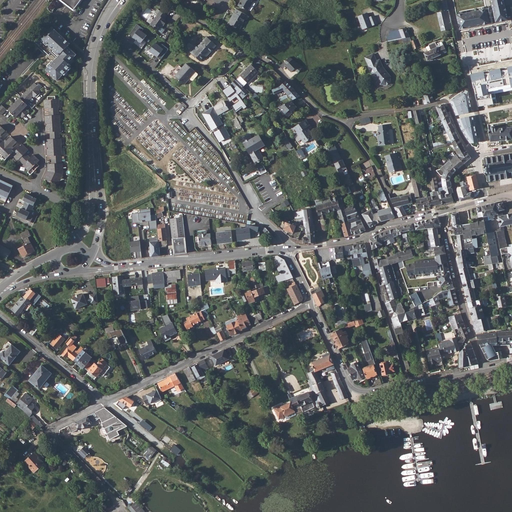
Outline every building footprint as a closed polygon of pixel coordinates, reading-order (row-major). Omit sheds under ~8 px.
[(61,0),(74,10),(81,0),(61,0)] [(253,3),(254,0),(242,0),(242,1),(241,1),(238,6),(243,8),(245,8),(249,10),(253,12),(256,6),(253,3)] [(453,28),(446,0),(440,2),(442,12),(437,13),(441,27),(442,31),(453,28)] [(508,20),(504,0),(490,0),(496,22),(508,20)] [(165,19),(167,16),(158,9),(155,12),(158,14),(154,20),(151,24),(150,24),(162,33),(165,30),(159,25),(161,23),(164,26),(167,21),(165,19)] [(247,20),(249,16),(237,9),(228,24),(231,25),(233,25),(240,29),(243,23),(243,22),(245,19),(247,20)] [(489,24),(486,9),(456,15),(460,29),(489,24)] [(55,31),(47,24),(36,36),(55,53),(53,55),(55,57),(53,60),(51,58),(42,68),(54,78),(68,63),(64,60),(70,54),(68,52),(70,50),(64,44),(66,41),(57,34),(56,36),(53,33),(55,31)] [(410,37),(406,28),(399,30),(402,38),(407,38),(410,37)] [(402,38),(399,30),(389,31),(390,35),(386,36),(387,42),(402,38)] [(174,37),(172,35),(168,41),(176,47),(178,44),(176,42),(175,43),(172,40),(174,37)] [(206,57),(216,45),(207,37),(204,39),(205,40),(199,48),(198,47),(195,45),(189,52),(200,61),(204,56),(206,57)] [(429,46),(431,50),(428,52),(424,53),(427,61),(441,55),(440,54),(446,52),(443,46),(438,48),(436,44),(435,43),(429,46)] [(376,61),(373,54),(365,57),(369,66),(369,67),(371,72),(371,71),(372,73),(376,78),(376,79),(379,83),(380,82),(380,83),(386,83),(389,81),(389,75),(383,67),(379,59),(376,61)] [(198,73),(186,63),(175,77),(184,85),(188,81),(187,80),(189,77),(190,79),(192,80),(193,80),(198,75),(198,73)] [(247,83),(248,83),(259,72),(251,64),(246,69),(247,70),(245,71),(240,75),(241,76),(247,83)] [(474,74),(471,74),(478,107),(484,106),(487,105),(493,104),(493,100),(496,99),(495,94),(511,90),(511,66),(477,73),(474,74)] [(236,81),(242,87),(247,83),(241,76),(236,81)] [(234,89),(242,100),(248,93),(242,87),(236,81),(235,80),(232,84),(236,87),(234,89)] [(294,89),(286,81),(280,86),(288,95),(294,89)] [(29,97),(33,93),(32,93),(35,90),(29,84),(17,96),(18,97),(15,100),(14,100),(3,112),(9,118),(21,106),(20,105),(23,101),(23,102),(29,97)] [(262,94),(252,98),(254,100),(270,93),(269,90),(262,94)] [(456,116),(472,112),(468,91),(465,90),(451,100),(450,101),(456,116)] [(427,104),(434,101),(431,92),(424,95),(425,100),(423,101),(425,104),(427,104)] [(46,171),(42,179),(55,185),(60,173),(60,162),(59,162),(58,155),(59,155),(57,139),(57,138),(56,131),(57,131),(55,115),(54,115),(54,107),(55,107),(54,99),(50,99),(50,96),(43,96),(43,100),(39,100),(40,108),(44,108),(45,115),(40,116),(42,133),(46,132),(46,139),(42,140),(44,156),(48,156),(48,163),(45,164),(46,171)] [(224,101),(214,107),(218,115),(228,109),(224,101)] [(297,107),(291,101),(279,107),(283,111),(280,113),(283,117),(286,114),(288,117),(293,113),(292,112),(297,107)] [(434,113),(438,111),(440,116),(442,120),(449,117),(448,113),(444,104),(432,108),(434,113)] [(21,106),(9,118),(12,120),(15,117),(18,120),(23,114),(20,112),(23,109),(21,106)] [(218,115),(214,107),(204,112),(208,120),(218,115)] [(421,115),(420,110),(414,111),(415,117),(416,124),(422,122),(421,115)] [(478,142),(473,116),(457,118),(461,128),(465,136),(470,143),(478,142)] [(359,120),(361,126),(371,122),(369,117),(366,117),(363,118),(359,120)] [(452,123),(449,117),(442,120),(441,122),(442,124),(443,123),(447,131),(454,128),(452,123)] [(310,125),(306,119),(292,128),(297,135),(298,134),(302,139),(304,143),(314,137),(309,130),(308,131),(306,128),(310,125)] [(378,140),(378,145),(378,146),(390,144),(389,130),(387,130),(387,125),(378,126),(378,131),(379,140),(378,140)] [(511,130),(511,126),(498,128),(500,140),(511,139),(511,136),(511,130)] [(457,133),(454,128),(447,131),(452,142),(459,138),(457,133)] [(227,137),(223,130),(215,134),(220,141),(227,137)] [(0,132),(0,159),(2,162),(8,155),(14,161),(15,160),(20,165),(19,166),(26,171),(25,173),(28,175),(32,170),(36,166),(33,164),(36,161),(29,155),(27,158),(21,153),(24,150),(17,144),(16,146),(10,153),(6,150),(12,143),(7,138),(0,144),(0,143),(0,132)] [(264,145),(258,136),(252,139),(249,134),(247,135),(255,150),(257,149),(264,145)] [(256,162),(262,158),(257,149),(255,150),(247,135),(241,138),(246,149),(250,147),(253,152),(251,153),(256,162)] [(460,140),(459,138),(452,142),(449,143),(450,145),(453,145),(454,146),(461,142),(460,140)] [(463,146),(461,142),(454,146),(458,154),(465,150),(463,146)] [(467,153),(465,150),(458,154),(457,155),(464,164),(471,158),(467,153)] [(401,170),(395,153),(385,156),(387,163),(388,163),(389,166),(388,166),(390,172),(395,171),(396,172),(401,170)] [(460,167),(464,164),(457,155),(456,155),(455,154),(454,155),(452,153),(447,157),(450,160),(457,169),(460,167)] [(511,154),(508,155),(508,154),(507,154),(507,155),(501,156),(501,155),(500,155),(500,156),(496,157),(496,156),(495,156),(495,157),(491,158),(490,157),(489,157),(489,158),(485,158),(484,158),(483,159),(483,160),(484,159),(485,164),(484,164),(485,165),(484,165),(484,167),(483,167),(483,168),(484,168),(485,172),(484,172),(484,173),(485,173),(486,174),(486,175),(487,175),(488,182),(489,182),(489,181),(493,180),(493,181),(494,181),(494,180),(499,180),(500,180),(499,179),(504,179),(504,180),(505,179),(505,178),(511,177),(511,178),(511,177),(511,154)] [(331,158),(341,180),(344,179),(345,176),(342,174),(341,172),(342,170),(340,167),(343,165),(338,155),(331,158)] [(454,172),(457,169),(450,160),(445,165),(453,173),(454,172)] [(260,172),(265,169),(262,163),(256,166),(260,172)] [(429,165),(426,166),(428,173),(431,182),(432,185),(437,184),(437,179),(435,171),(434,167),(430,168),(429,165)] [(451,177),(453,173),(445,165),(440,169),(444,173),(442,178),(443,186),(452,185),(451,182),(450,179),(451,177)] [(476,174),(462,178),(464,186),(465,186),(467,192),(467,191),(479,188),(476,174)] [(0,180),(0,197),(2,198),(3,197),(7,198),(13,186),(0,180)] [(418,197),(423,195),(421,183),(413,185),(415,193),(416,197),(418,197)] [(452,189),(452,185),(443,186),(444,190),(445,194),(452,193),(453,193),(452,189)] [(467,193),(468,193),(467,191),(467,192),(465,186),(464,186),(462,186),(460,187),(458,187),(457,190),(458,191),(459,196),(467,194),(467,193)] [(454,202),(452,193),(445,194),(444,190),(438,191),(433,192),(434,196),(427,197),(430,206),(436,205),(454,202)] [(474,198),(472,192),(468,193),(467,193),(467,194),(459,196),(460,201),(461,201),(468,199),(474,198)] [(333,195),(334,200),(331,201),(333,211),(337,210),(341,224),(349,221),(345,208),(341,197),(338,198),(336,193),(333,195)] [(402,205),(417,202),(416,197),(415,193),(391,199),(390,199),(395,207),(402,205)] [(32,205),(35,199),(25,194),(23,198),(24,199),(22,202),(23,203),(22,205),(31,209),(33,206),(32,205)] [(316,206),(317,209),(319,216),(319,220),(324,220),(322,214),(333,211),(331,201),(330,197),(315,200),(317,206),(316,206)] [(418,209),(430,206),(427,197),(418,199),(418,197),(416,197),(417,202),(418,209)] [(506,202),(496,204),(498,214),(499,216),(503,215),(502,210),(507,209),(506,202)] [(490,220),(494,220),(494,217),(495,217),(494,215),(498,214),(496,204),(496,203),(488,204),(482,206),(483,212),(483,217),(484,222),(490,220)] [(30,213),(31,209),(22,205),(21,209),(20,209),(19,211),(18,211),(16,216),(25,220),(28,213),(30,213)] [(349,221),(353,235),(356,234),(359,233),(362,232),(365,230),(362,223),(357,225),(356,222),(361,220),(354,205),(349,206),(345,208),(349,221)] [(403,216),(407,215),(404,210),(402,205),(395,207),(399,216),(399,217),(403,216)] [(164,206),(155,209),(156,214),(156,218),(164,216),(162,211),(164,211),(164,206)] [(374,220),(376,224),(378,223),(382,221),(378,211),(380,211),(378,206),(371,209),(372,210),(374,214),(374,220)] [(378,211),(382,221),(389,219),(394,218),(395,217),(391,207),(380,211),(378,211)] [(150,229),(158,228),(156,218),(156,214),(152,214),(151,208),(132,210),(133,223),(143,222),(143,220),(146,220),(146,222),(149,221),(150,229)] [(305,226),(306,229),(314,228),(311,209),(303,210),(304,211),(294,212),(295,218),(304,217),(305,226)] [(363,215),(370,227),(372,226),(376,224),(374,220),(374,214),(372,210),(363,214),(363,215)] [(454,213),(452,214),(453,226),(460,225),(460,221),(458,212),(454,213)] [(497,232),(500,249),(507,247),(503,231),(505,230),(504,226),(511,223),(511,213),(503,215),(499,216),(501,231),(497,232)] [(183,217),(170,219),(174,254),(187,253),(183,217)] [(430,219),(423,221),(425,229),(428,228),(437,227),(441,227),(438,218),(437,217),(430,219)] [(341,224),(345,236),(348,236),(353,235),(349,221),(341,224)] [(419,222),(414,223),(416,230),(425,229),(423,221),(419,222)] [(292,224),(285,222),(283,224),(286,225),(283,231),(287,234),(288,231),(294,233),(296,226),(292,224)] [(470,224),(472,235),(486,233),(484,222),(470,224)] [(414,230),(412,223),(402,226),(397,228),(398,235),(402,234),(404,237),(403,239),(404,243),(405,243),(409,242),(407,237),(407,234),(406,231),(414,230)] [(462,225),(463,234),(464,236),(472,235),(470,224),(462,225)] [(236,230),(238,241),(260,236),(259,231),(258,231),(259,227),(251,225),(251,226),(246,225),(246,229),(236,230)] [(450,236),(457,235),(463,234),(462,225),(460,225),(453,226),(455,233),(450,234),(450,236)] [(167,240),(165,226),(157,226),(158,228),(159,240),(158,240),(159,247),(166,246),(167,244),(167,240)] [(398,235),(397,228),(390,229),(385,231),(391,243),(396,242),(394,237),(398,236),(398,235)] [(31,235),(28,230),(21,234),(26,245),(18,249),(22,257),(34,251),(28,237),(31,235)] [(200,246),(212,244),(211,234),(207,234),(207,231),(202,232),(202,235),(199,235),(200,246)] [(233,242),(231,231),(217,233),(218,244),(233,242)] [(391,243),(385,231),(381,233),(377,235),(381,243),(384,242),(386,245),(391,243)] [(488,245),(491,255),(492,264),(499,263),(498,255),(494,232),(492,232),(486,233),(487,243),(488,245)] [(304,237),(303,241),(314,243),(316,243),(316,240),(315,233),(307,234),(307,238),(304,237)] [(454,251),(457,250),(466,249),(464,236),(463,234),(457,235),(459,248),(453,249),(454,251)] [(381,243),(377,235),(371,239),(370,239),(373,249),(383,245),(381,243)] [(464,236),(466,249),(474,248),(473,239),(472,235),(464,236)] [(158,240),(158,236),(149,237),(150,241),(149,241),(150,256),(160,255),(159,247),(158,240)] [(139,240),(130,241),(131,252),(135,251),(135,258),(141,257),(139,240)] [(0,254),(7,258),(11,250),(0,244),(0,254)] [(363,244),(358,245),(360,258),(362,265),(365,277),(372,275),(369,263),(365,264),(363,257),(368,256),(365,244),(363,244)] [(511,246),(507,247),(500,249),(501,255),(509,253),(511,268),(511,244),(511,246)] [(354,245),(350,246),(351,254),(352,259),(360,258),(358,245),(354,245)] [(444,248),(444,245),(440,246),(431,246),(428,247),(429,250),(430,256),(445,254),(444,248)] [(343,247),(344,255),(347,255),(347,259),(352,259),(351,254),(350,246),(346,246),(343,247)] [(337,247),(329,248),(331,259),(344,258),(344,255),(343,247),(337,247)] [(455,255),(456,258),(465,257),(467,257),(466,254),(475,253),(474,251),(477,251),(476,248),(474,248),(466,249),(457,250),(458,254),(455,254),(455,255)] [(411,249),(402,252),(405,260),(407,260),(414,258),(414,257),(411,249)] [(402,252),(396,253),(397,254),(400,262),(402,261),(405,260),(402,252)] [(397,254),(388,257),(388,259),(390,265),(392,264),(400,262),(397,254)] [(448,263),(445,254),(430,256),(414,257),(414,258),(407,260),(411,273),(414,282),(429,274),(446,272),(444,263),(448,263)] [(489,265),(492,264),(491,255),(484,256),(485,265),(489,265)] [(279,270),(288,267),(284,259),(278,256),(276,256),(278,259),(275,261),(279,270)] [(457,263),(459,269),(467,267),(465,257),(456,258),(457,263)] [(378,259),(374,260),(375,265),(376,269),(379,267),(383,267),(381,261),(381,259),(378,259)] [(411,273),(407,260),(405,260),(402,261),(404,267),(400,269),(403,276),(411,273)] [(243,271),(256,270),(255,266),(253,266),(252,261),(242,262),(243,271)] [(329,261),(318,263),(325,284),(331,282),(329,276),(333,275),(329,261)] [(396,280),(392,264),(390,265),(383,267),(379,267),(381,274),(380,274),(379,276),(380,280),(378,280),(379,282),(380,286),(386,284),(396,280)] [(493,269),(492,264),(489,265),(490,270),(489,270),(489,271),(486,272),(487,276),(494,274),(493,269)] [(280,282),(293,278),(288,267),(279,270),(281,274),(278,276),(278,279),(278,281),(280,282)] [(460,271),(461,276),(469,274),(467,267),(459,269),(460,271)] [(227,276),(226,269),(225,269),(221,269),(221,268),(205,270),(206,280),(216,279),(217,283),(227,282),(227,276)] [(429,274),(414,282),(416,288),(428,286),(428,282),(433,282),(434,286),(441,286),(453,283),(450,271),(446,272),(429,274)] [(152,284),(163,283),(163,277),(162,272),(151,273),(151,275),(146,275),(147,283),(152,283),(152,284)] [(201,285),(200,273),(188,274),(189,286),(191,286),(201,285)] [(411,273),(403,276),(407,289),(416,288),(414,282),(411,273)] [(462,279),(463,283),(476,279),(475,273),(469,274),(461,276),(462,279)] [(114,289),(123,288),(123,286),(122,279),(122,275),(112,277),(114,289)] [(109,282),(109,277),(96,279),(97,285),(100,284),(101,287),(106,287),(106,282),(109,282)] [(254,289),(260,287),(258,277),(252,278),(251,279),(252,281),(249,282),(249,283),(252,283),(254,289)] [(463,285),(465,290),(476,287),(478,287),(476,279),(463,283),(463,285)] [(400,284),(398,280),(396,280),(386,284),(387,289),(385,290),(386,293),(388,293),(390,297),(388,298),(389,302),(398,298),(403,295),(401,292),(402,291),(401,287),(400,288),(398,284),(400,284)] [(315,282),(307,286),(310,290),(317,287),(315,282)] [(302,297),(295,284),(291,286),(290,284),(288,285),(289,287),(286,288),(293,304),(300,301),(302,297)] [(386,284),(380,286),(383,295),(386,303),(389,302),(388,298),(390,297),(388,293),(386,293),(385,290),(387,289),(386,284)] [(167,303),(177,303),(177,285),(167,285),(167,303)] [(269,291),(267,286),(252,291),(251,290),(245,292),(250,303),(255,301),(254,297),(269,291)] [(466,294),(468,302),(477,300),(481,300),(480,294),(478,295),(476,287),(465,290),(466,294)] [(24,297),(31,302),(34,298),(33,297),(36,293),(30,289),(24,297)] [(437,295),(433,298),(434,301),(438,300),(448,297),(450,306),(458,304),(456,298),(454,289),(442,291),(437,294),(437,295)] [(321,290),(312,294),(315,302),(316,304),(322,302),(320,297),(323,295),(321,290)] [(411,297),(415,306),(422,303),(416,292),(410,296),(411,297)] [(90,304),(97,303),(96,294),(89,294),(89,297),(84,298),(82,294),(78,295),(75,297),(72,298),(81,306),(87,304),(86,303),(90,302),(90,304)] [(288,303),(284,294),(276,298),(280,307),(288,303)] [(139,295),(126,297),(127,307),(131,307),(131,310),(141,308),(141,309),(148,308),(147,300),(140,302),(140,300),(139,300),(139,295)] [(496,297),(498,304),(498,307),(506,306),(504,295),(496,297)] [(32,307),(34,305),(31,302),(24,297),(23,296),(16,303),(23,308),(27,303),(32,307)] [(75,309),(81,306),(72,298),(71,298),(75,309)] [(389,302),(386,303),(387,306),(388,309),(389,309),(401,303),(398,298),(389,302)] [(468,304),(469,308),(478,306),(478,305),(481,305),(484,304),(482,299),(481,300),(477,300),(468,302),(468,304)] [(370,302),(372,312),(375,311),(374,307),(379,305),(378,300),(370,302)] [(438,300),(434,301),(436,304),(431,306),(433,311),(439,309),(438,307),(441,306),(438,300)] [(25,310),(23,308),(16,303),(11,309),(19,316),(25,310)] [(401,303),(389,309),(392,318),(398,315),(408,312),(408,310),(405,311),(401,303)] [(208,313),(203,304),(198,305),(201,311),(186,318),(188,321),(184,322),(187,329),(193,327),(193,325),(205,319),(203,316),(208,313)] [(408,312),(398,315),(400,322),(422,316),(422,315),(424,315),(425,315),(422,304),(415,307),(411,309),(411,308),(408,310),(408,312)] [(471,312),(473,320),(486,317),(485,314),(484,315),(481,305),(478,305),(478,306),(469,308),(471,312)] [(383,311),(382,308),(380,309),(376,311),(378,317),(384,314),(383,311)] [(242,329),(246,327),(246,326),(250,323),(244,312),(235,316),(237,320),(242,329)] [(168,314),(161,316),(165,326),(160,329),(165,339),(165,338),(166,341),(171,338),(170,336),(177,332),(172,322),(172,323),(168,314)] [(458,328),(464,325),(464,323),(463,321),(462,321),(460,314),(457,315),(455,316),(455,315),(449,317),(453,330),(454,329),(458,328)] [(398,315),(392,318),(391,318),(396,334),(403,332),(400,322),(398,315)] [(473,320),(476,331),(491,330),(488,320),(491,319),(491,316),(488,316),(486,317),(473,320)] [(233,333),(242,329),(237,320),(236,318),(225,323),(226,325),(230,335),(233,333)] [(427,331),(433,329),(431,319),(425,320),(427,331)] [(29,332),(32,335),(41,324),(38,321),(29,332)] [(220,340),(225,337),(219,325),(214,328),(216,332),(220,340)] [(465,340),(468,335),(464,325),(458,328),(462,338),(458,342),(460,347),(465,340)] [(120,328),(123,336),(129,333),(126,326),(120,328)] [(340,327),(330,332),(334,340),(337,348),(348,343),(344,336),(347,335),(345,331),(342,332),(340,327)] [(491,361),(502,358),(501,351),(496,353),(493,346),(506,345),(509,345),(510,348),(511,348),(511,330),(506,330),(497,331),(497,332),(479,334),(477,337),(478,339),(479,341),(480,344),(482,344),(482,348),(481,348),(487,359),(488,360),(489,360),(491,361)] [(62,336),(59,333),(51,343),(57,348),(66,337),(64,334),(62,336)] [(67,343),(70,346),(76,339),(72,336),(67,343)] [(439,348),(438,348),(440,355),(459,350),(459,348),(456,338),(442,341),(442,343),(439,344),(439,348)] [(157,352),(151,340),(147,341),(149,345),(139,349),(144,360),(149,358),(148,355),(151,354),(152,355),(157,352)] [(396,353),(393,342),(387,344),(390,354),(394,353),(396,353)] [(459,353),(459,367),(460,367),(478,363),(474,352),(470,342),(459,353)] [(20,351),(12,344),(5,352),(3,351),(0,354),(0,356),(9,365),(20,351)] [(78,352),(70,346),(69,348),(67,347),(62,354),(66,357),(68,353),(74,358),(78,352)] [(430,364),(442,360),(440,355),(438,348),(432,350),(432,348),(427,350),(430,364)] [(75,362),(83,368),(92,357),(82,349),(76,357),(78,358),(75,362)] [(226,354),(224,349),(219,351),(211,355),(215,364),(224,360),(224,361),(228,359),(229,361),(232,359),(229,353),(226,354)] [(137,380),(144,377),(131,351),(118,358),(131,383),(137,380)] [(311,382),(319,379),(315,370),(333,363),(332,360),(328,351),(325,352),(326,355),(310,362),(313,369),(312,369),(312,368),(311,367),(309,367),(308,369),(308,370),(309,371),(306,372),(311,382)] [(103,375),(109,368),(105,365),(100,360),(97,364),(95,362),(89,370),(97,377),(100,373),(103,375)] [(351,366),(347,368),(349,373),(352,378),(356,376),(357,378),(363,375),(356,361),(350,364),(351,366)] [(388,364),(387,361),(379,363),(382,374),(389,372),(388,371),(393,370),(392,363),(388,364)] [(203,373),(198,363),(194,365),(195,366),(194,366),(199,376),(203,373)] [(479,368),(478,363),(460,367),(461,372),(479,368)] [(38,389),(52,372),(42,364),(28,381),(38,389)] [(362,367),(365,378),(368,385),(374,384),(381,382),(378,374),(376,374),(374,369),(375,367),(372,364),(362,367)] [(182,370),(188,382),(192,381),(191,379),(192,378),(187,368),(182,370)] [(340,398),(347,395),(336,371),(330,373),(330,374),(340,398)] [(177,391),(183,388),(175,373),(172,374),(172,375),(158,383),(162,391),(174,385),(177,391)] [(311,382),(321,405),(329,401),(319,379),(311,382)] [(320,406),(321,405),(311,382),(308,383),(311,388),(309,389),(316,403),(316,404),(316,406),(317,407),(318,407),(320,406)] [(12,385),(5,396),(12,400),(18,389),(12,385)] [(253,395),(257,392),(260,390),(257,386),(256,386),(250,390),(251,391),(253,395)] [(161,398),(160,396),(157,389),(146,394),(146,395),(141,397),(145,405),(150,403),(151,403),(161,398)] [(291,401),(296,414),(313,406),(311,400),(307,391),(296,396),(296,395),(292,397),(290,392),(287,393),(291,401)] [(26,393),(16,404),(17,404),(24,411),(29,416),(32,413),(32,410),(34,408),(34,405),(31,402),(33,399),(26,393)] [(130,406),(134,401),(133,400),(127,396),(120,399),(130,406)] [(16,404),(10,400),(9,398),(6,401),(14,407),(17,404),(16,404)] [(280,405),(274,407),(279,418),(287,415),(287,416),(293,413),(293,412),(294,412),(290,402),(281,406),(280,405)] [(100,418),(101,420),(110,416),(117,421),(119,419),(104,407),(96,412),(99,418),(100,418)] [(83,418),(64,427),(68,434),(69,433),(70,434),(74,432),(74,431),(81,427),(82,428),(87,425),(87,424),(92,422),(93,422),(97,420),(97,419),(98,418),(95,412),(83,418)] [(117,431),(127,426),(119,419),(117,421),(110,416),(101,420),(102,421),(101,422),(109,439),(119,434),(117,431)] [(33,428),(37,425),(31,419),(27,422),(33,428)] [(161,439),(166,433),(156,424),(151,431),(161,439)] [(86,457),(90,451),(83,446),(79,453),(86,457)] [(45,463),(35,452),(24,461),(34,472),(45,463)]
